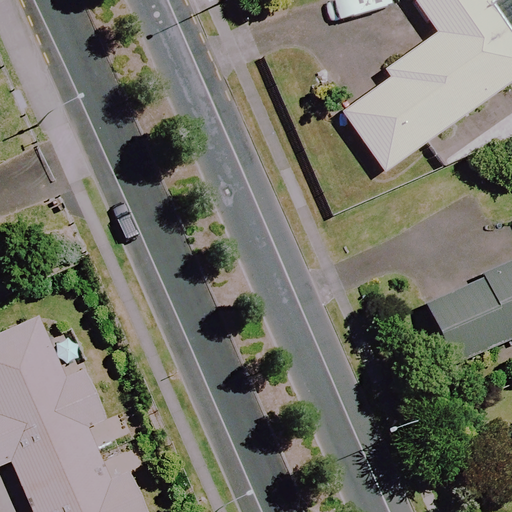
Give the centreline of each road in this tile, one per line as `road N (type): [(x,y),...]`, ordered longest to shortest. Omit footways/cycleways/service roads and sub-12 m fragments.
road 1 (secondary): [(283,511),(54,0)]
road 2 (secondary): [(148,0),(372,511)]
